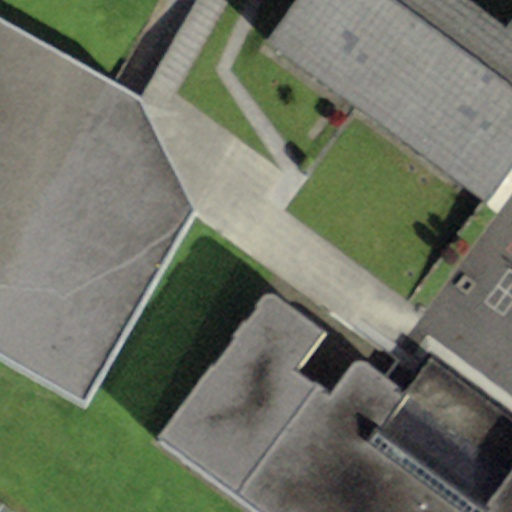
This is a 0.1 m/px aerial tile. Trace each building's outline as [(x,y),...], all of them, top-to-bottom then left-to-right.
[(511,34),(505,44),(445,0),(308,0),(273,48),(484,203),(511,164),(511,34)] [(0,360),(85,409),(196,213),(114,152),(141,103),(0,23),(0,360)] [(114,152),(196,213),(141,103),(114,152)] [(511,511),(511,446),(510,445),(487,428),(485,426),(463,409),(460,407),(438,391),(435,389),(420,378),(406,397),(405,396),(368,369),(357,367),(349,372),(331,398),(297,373),(323,336),(272,300),(259,305),(158,443),(251,511),(511,511)] [(511,423),(430,361),(405,396),(406,397),(420,378),(435,389),(443,379),(445,381),(438,391),(460,407),(467,398),(470,399),(463,409),(485,426),(492,416),(495,418),(487,428),(510,445),(511,441),(511,423)] [(0,511),(12,511),(0,502),(0,511)]
